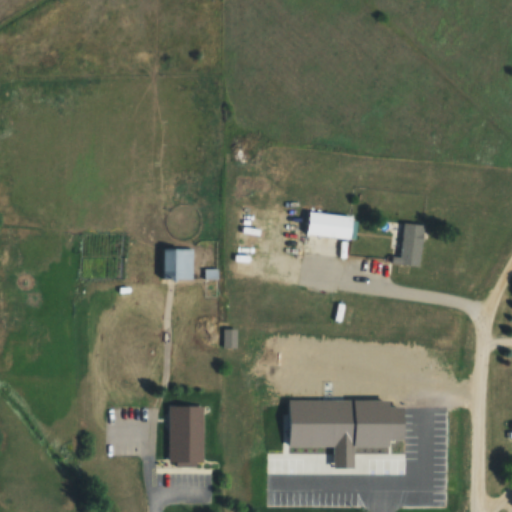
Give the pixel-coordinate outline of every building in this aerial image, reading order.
[(351,239),(353,215),(309,210),(307,234),(351,239)] [(420,265),(421,223),(401,223),(400,265),(420,265)] [(191,278),(191,248),(162,248),(162,278),(191,278)] [(139,328),(122,328),(121,374),(150,375),(150,338),(139,338),(139,328)] [(222,346),(234,346),(234,328),(222,328),(222,346)] [(285,446),(285,398),(385,398),(385,404),(399,404),(399,438),(386,438),(386,445),(285,446)] [(202,459),(202,404),(168,404),(168,459),(175,459),(175,465),(195,465),(195,459),(202,459)]
